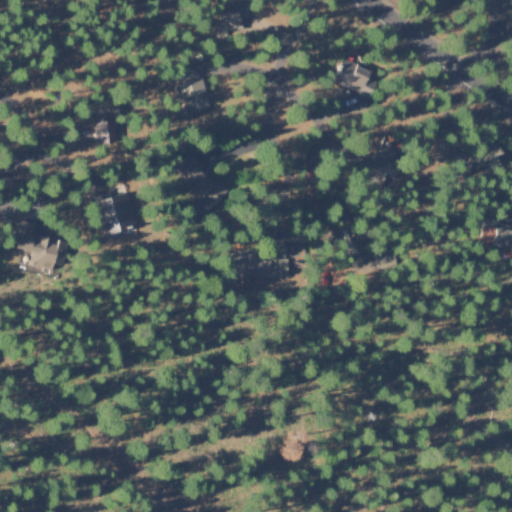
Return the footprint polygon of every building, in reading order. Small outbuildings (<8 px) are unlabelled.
[(217,9),(216,28),(238,29),(238,10),(217,9)] [(331,82),(364,92),(369,78),(364,77),(367,67),(339,58),(331,82)] [(175,71),(177,83),(173,84),(175,98),(183,97),(186,112),(205,108),(197,67),(175,71)] [(114,119),(115,100),(82,99),(82,118),(114,119)] [(363,180),(389,190),(397,168),(388,164),(398,138),(383,132),(375,153),(373,152),(363,180)] [(173,165),(190,186),(185,190),(202,211),(222,195),(188,153),(173,165)] [(123,236),(121,230),(130,228),(122,187),(90,194),(100,241),(123,236)] [(511,245),(511,227),(495,227),(494,218),(479,218),(479,246),(511,245)] [(28,251),(26,266),(48,270),(51,254),(61,255),(64,240),(33,234),(35,223),(14,219),(9,248),(28,251)]
